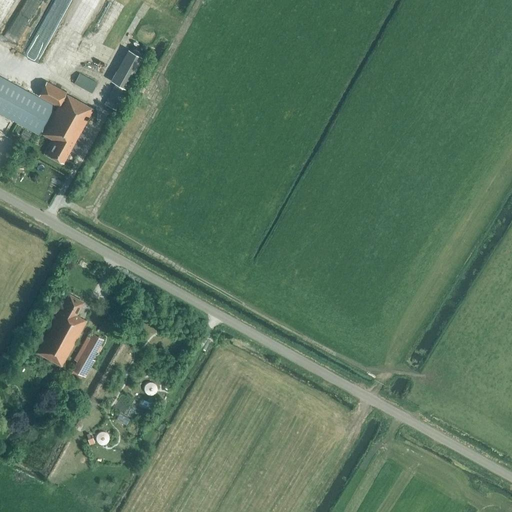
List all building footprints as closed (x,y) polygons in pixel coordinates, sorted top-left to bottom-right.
[(125,89),(142,58),(127,50),(110,81),(125,89)] [(90,94),(96,83),(79,73),(73,84),(90,94)] [(77,153),(87,136),(80,132),(93,109),(65,93),(66,92),(46,81),(38,95),(57,106),(54,112),(51,110),(53,106),(0,77),(0,113),(38,134),(40,130),(43,132),(42,134),(53,140),(51,144),(51,145),(46,154),(62,162),(69,149),(77,153)] [(115,110),(126,91),(114,84),(104,104),(115,110)] [(75,315),(82,302),(69,295),(64,304),(56,300),(50,311),(57,314),(36,353),(61,366),(86,321),(75,315)] [(92,333),(71,370),(84,377),(93,360),(92,359),(103,339),(92,333)]
